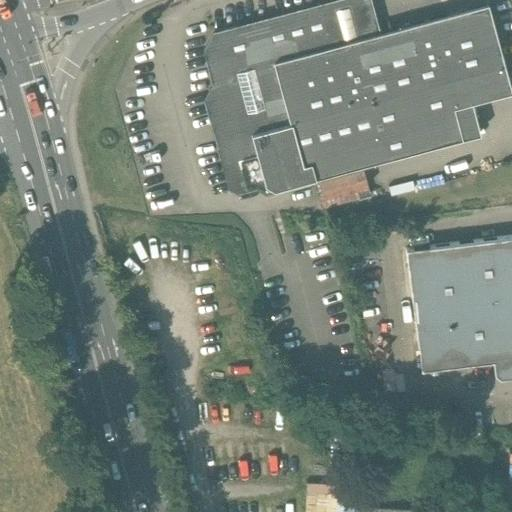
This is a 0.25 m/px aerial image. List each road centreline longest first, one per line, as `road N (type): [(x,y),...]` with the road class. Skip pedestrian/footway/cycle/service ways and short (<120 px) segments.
road 1 (primary): [(134,511),(38,151)]
road 2 (unclassified): [(38,151),(70,46),(111,7)]
road 3 (primary): [(38,151),(1,35)]
